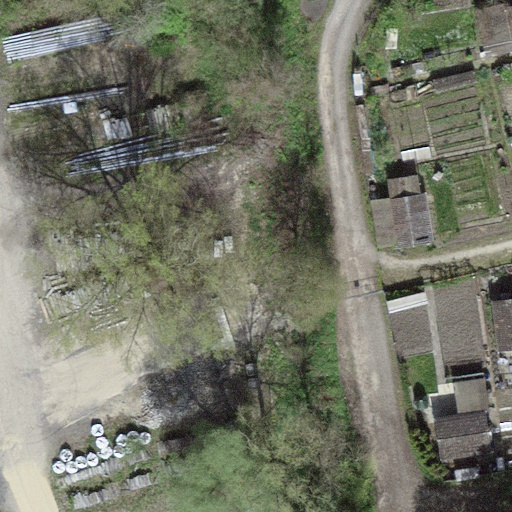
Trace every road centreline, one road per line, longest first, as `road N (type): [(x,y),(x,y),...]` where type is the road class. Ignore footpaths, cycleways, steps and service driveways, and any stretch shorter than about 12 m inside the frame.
road 1 (track): [(353,0),(338,94),(374,423),(394,511)]
road 2 (track): [(357,284),(511,246)]
